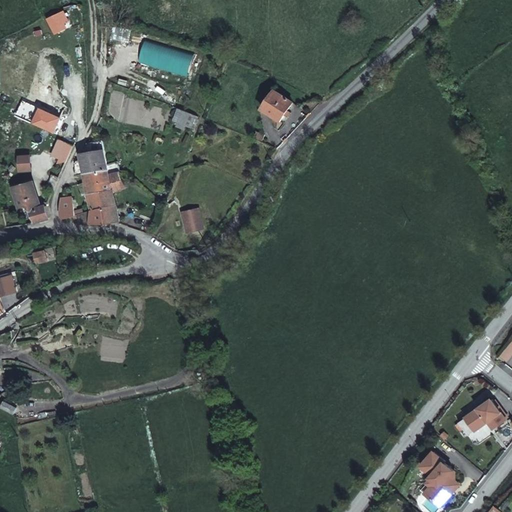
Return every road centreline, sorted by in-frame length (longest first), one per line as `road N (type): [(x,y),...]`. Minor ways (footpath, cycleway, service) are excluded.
road 1 (residential): [(168,264),(219,250),(278,162),(443,0)]
road 2 (track): [(58,229),(57,197),(102,91),(104,0)]
road 3 (residential): [(350,511),(470,356)]
road 4 (residential): [(0,328),(87,276),(168,264)]
road 5 (residential): [(0,233),(119,232),(168,264)]
